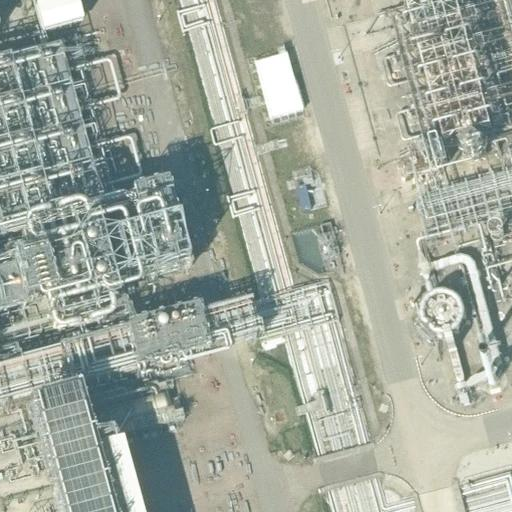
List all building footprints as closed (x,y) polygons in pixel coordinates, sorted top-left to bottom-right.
[(33,0),(37,16),(77,9),(75,0),(33,0)] [(293,15),(271,20),(273,32),(296,26),(293,15)] [(275,43),(281,65),(305,58),(299,36),(275,43)] [(312,145),(296,150),(300,166),(316,161),(312,145)] [(121,340),(92,218),(38,231),(46,263),(18,269),(32,332),(62,325),(68,352),(121,340)] [(449,281),(424,286),(431,320),(456,314),(449,281)] [(163,306),(164,310),(166,313),(169,313),(172,312),(173,307),(171,303),(166,303),(163,306)] [(87,461),(71,401),(24,413),(49,511),(136,511),(121,452),(87,461)]
